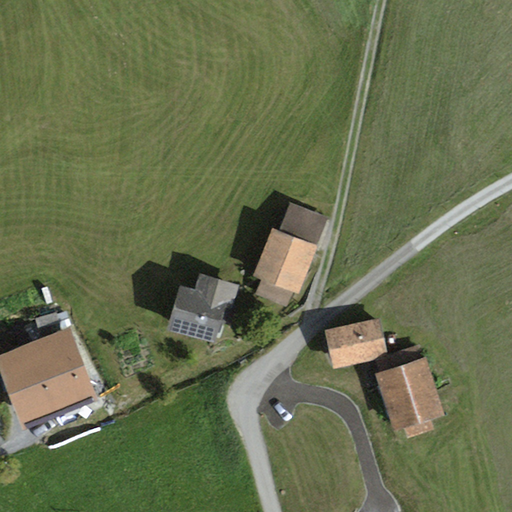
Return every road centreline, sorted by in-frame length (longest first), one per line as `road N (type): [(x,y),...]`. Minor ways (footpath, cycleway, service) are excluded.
road 1 (unclassified): [(511,181),(447,221),(253,381),(247,404),(271,511)]
road 2 (track): [(310,319),(299,317),(117,416),(38,446),(22,442),(0,451)]
road 3 (track): [(380,0),(314,326)]
